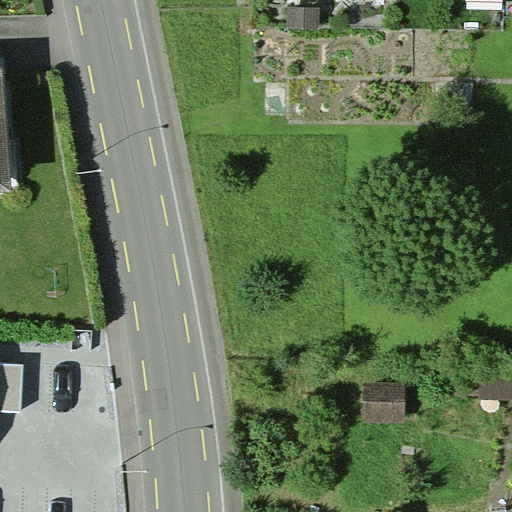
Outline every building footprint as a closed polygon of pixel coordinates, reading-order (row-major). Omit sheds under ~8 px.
[(465,0),(465,8),(502,9),(502,0),(465,0)] [(319,7),(288,6),(287,27),(318,29),(319,7)] [(0,68),(0,191),(12,191),(3,68),(0,68)] [(22,365),(0,363),(0,409),(20,410),(22,365)] [(511,364),(480,365),(480,398),(511,398),(511,364)] [(364,380),(365,420),(405,419),(405,380),(364,380)]
